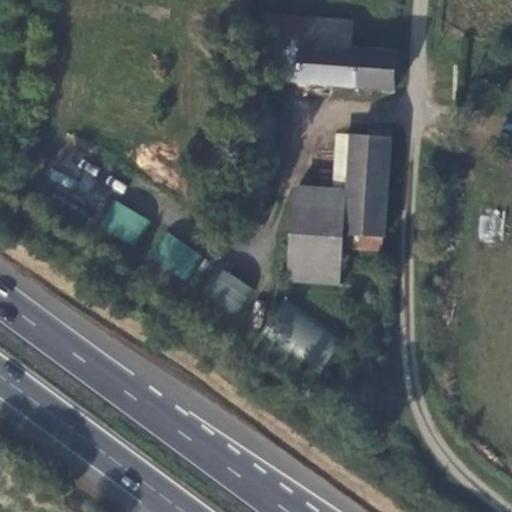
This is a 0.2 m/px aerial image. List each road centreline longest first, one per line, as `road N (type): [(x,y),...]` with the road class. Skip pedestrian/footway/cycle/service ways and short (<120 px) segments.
road 1 (unclassified): [(420,0),(404,312),(414,404)]
road 2 (trunk): [(287,511),(0,301)]
road 3 (trunk): [(0,373),(187,511)]
road 4 (track): [(414,404),(436,445),(508,511)]
